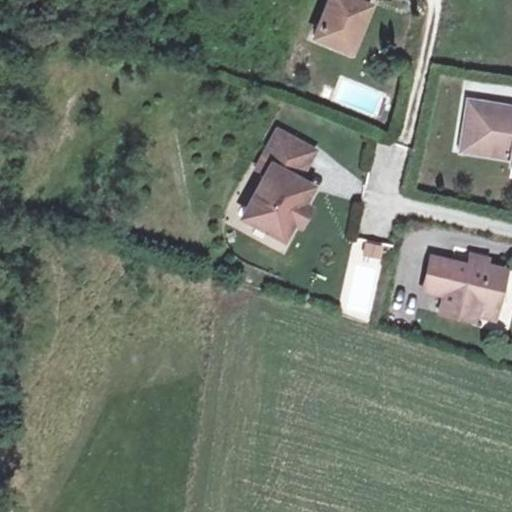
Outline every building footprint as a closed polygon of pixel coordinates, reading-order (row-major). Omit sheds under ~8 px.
[(329,0),(314,38),(349,52),(366,7),(357,4),(358,0),(329,0)] [(511,116),(479,111),(473,149),(511,155),(511,116)] [(243,215),(241,217),(281,238),(291,221),(300,203),(309,185),(297,179),(312,151),(278,132),(254,176),(261,180),(243,215)] [(300,203),(291,221),(296,224),(305,206),(300,203)] [(431,257),(423,288),(445,293),(440,311),(472,319),(474,311),(475,309),(484,304),(496,307),(504,270),(485,265),(486,259),(470,255),(464,279),(458,283),(446,280),(451,261),(431,257)] [(475,309),(474,311),(494,315),(496,307),(484,304),(475,309)]
